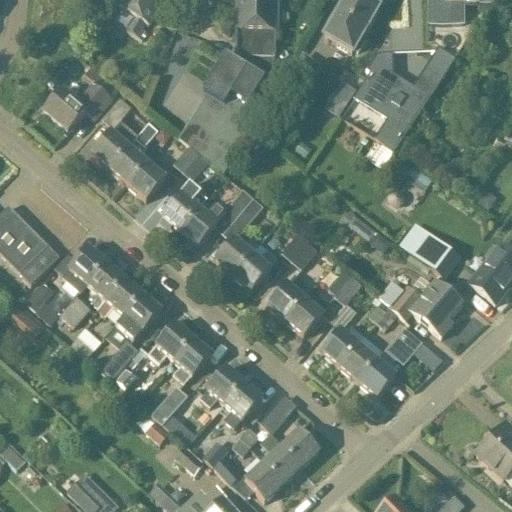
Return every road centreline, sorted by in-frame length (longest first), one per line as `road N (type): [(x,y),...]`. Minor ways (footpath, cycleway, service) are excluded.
road 1 (residential): [(368,460),(0,139)]
road 2 (residential): [(394,436),(511,323)]
